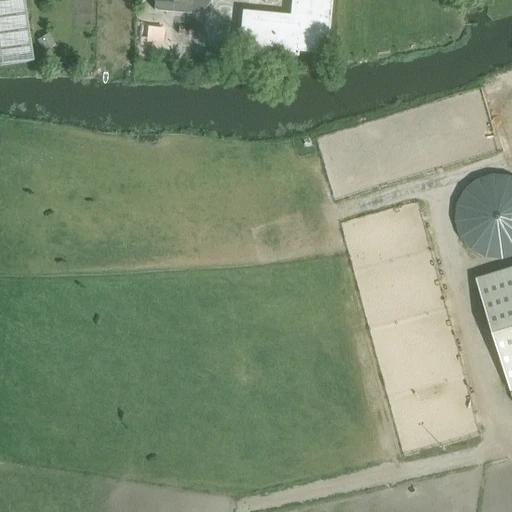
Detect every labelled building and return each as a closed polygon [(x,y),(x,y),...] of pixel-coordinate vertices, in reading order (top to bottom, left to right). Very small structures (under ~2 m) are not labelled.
[(24,0),(0,0),(0,66),(33,62),(24,0)] [(156,0),(155,10),(191,13),(193,13),(196,13),(198,12),(201,11),(203,10),(205,8),(207,6),(208,4),(210,2),(210,0),(156,0)] [(244,12),(240,51),(298,57),(299,52),(328,55),(332,0),(293,0),(292,17),(244,12)] [(49,34),(38,40),(44,52),(55,46),(49,34)] [(511,195),(511,194),(499,203),(511,219),(511,195)] [(511,267),(477,278),(511,391),(511,267)]
